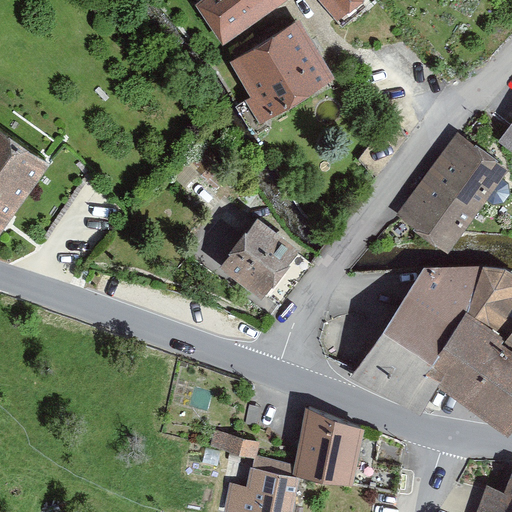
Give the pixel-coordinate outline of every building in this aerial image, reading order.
[(196,0),(193,3),(223,47),(292,0),(314,0),(337,26),(370,1),(370,0),(196,0)] [(301,18),(231,66),(269,129),(339,81),(301,18)] [(0,127),(0,233),(50,163),(0,127)] [(511,128),(499,147),(511,156),(511,128)] [(510,173),(458,138),(443,159),(418,192),(397,220),(449,257),(488,205),(495,209),(505,207),(511,199),(511,187),(504,182),(510,173)] [(300,251),(254,217),(221,263),(266,296),(283,273),(300,251)] [(424,265),(352,375),(423,412),(440,385),(473,408),(485,416),(511,434),(511,432),(511,273),(503,267),(424,265)] [(365,428),(305,406),(293,476),(299,477),(354,486),(365,428)] [(261,441),(215,430),(211,447),(257,459),(261,441)] [(224,511),(292,511),(299,477),(293,476),(251,467),(248,486),(230,482),(224,511)] [(511,511),(511,475),(506,493),(488,485),(477,511),(511,511)]
